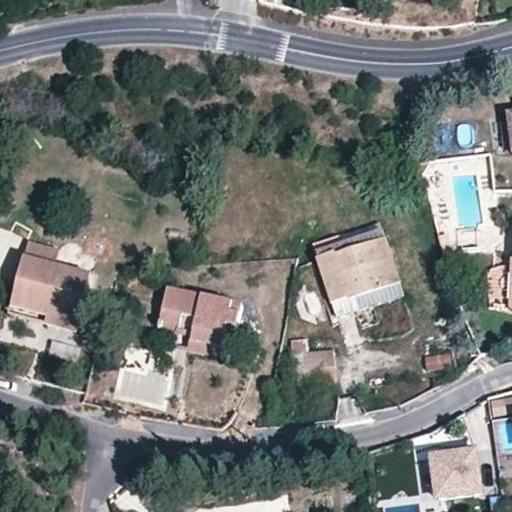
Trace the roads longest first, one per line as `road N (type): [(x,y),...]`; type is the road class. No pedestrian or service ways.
road 1 (tertiary): [(511,47),(460,59),(361,62),(190,30),(112,30),(0,53)]
road 2 (residential): [(511,375),(350,437),(220,448),(101,438)]
